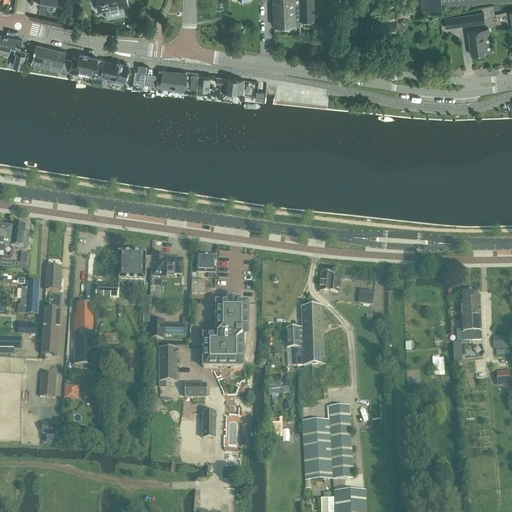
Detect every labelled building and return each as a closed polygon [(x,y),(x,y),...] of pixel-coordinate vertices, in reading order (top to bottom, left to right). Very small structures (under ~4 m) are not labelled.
[(47,8),(48,9),(52,10),(53,9),(54,7),(55,8),(56,0),(37,0),(40,0),(39,5),(47,6),(47,8)] [(98,0),(100,10),(104,9),(106,18),(124,15),(122,5),(126,5),(125,0),(98,0)] [(296,25),(295,2),(300,2),(300,20),(315,20),(314,0),(272,0),(273,25),(296,25)] [(420,0),(422,13),(442,11),(441,4),(493,0),(420,0)] [(382,20),(373,20),(373,24),(373,33),(397,33),(397,32),(401,32),(404,28),(404,25),(401,22),(397,22),(397,10),(382,10),(382,20)] [(444,17),(445,24),(445,28),(485,22),(483,12),(444,17)] [(483,36),(489,35),(488,29),(468,32),(471,55),(486,53),(483,36)] [(22,39),(0,34),(0,51),(9,54),(11,46),(16,47),(20,48),(22,39)] [(35,52),(32,64),(50,68),(51,64),(62,66),(60,73),(66,74),(70,59),(64,58),(66,51),(51,48),(50,49),(46,48),(47,47),(37,44),(35,49),(34,49),(34,51),(35,52)] [(94,75),(97,59),(98,58),(79,54),(79,57),(73,56),(70,71),(94,76),(94,75)] [(97,59),(94,75),(114,79),(115,79),(115,78),(125,80),(125,81),(126,77),(127,77),(128,74),(127,73),(128,65),(116,63),(116,64),(105,62),(105,61),(104,60),(97,59)] [(158,75),(156,85),(184,90),(185,87),(187,87),(188,85),(188,83),(187,82),(186,81),(187,74),(162,70),(162,72),(158,71),(158,75)] [(145,78),(135,77),(133,88),(144,89),(145,78)] [(243,80),(217,77),(217,83),(222,83),(221,90),(242,92),(242,89),(243,89),(244,83),(243,83),(243,80)] [(14,226),(11,249),(12,249),(17,249),(21,250),(23,250),(27,251),(28,249),(29,242),(28,240),(28,233),(27,232),(26,231),(26,227),(25,227),(25,226),(24,225),(19,225),(18,225),(18,226),(14,226)] [(1,228),(0,235),(0,252),(4,253),(4,248),(9,249),(12,229),(1,228)] [(92,286),(91,299),(118,300),(118,288),(119,288),(119,282),(129,283),(129,287),(133,287),(133,290),(145,291),(145,270),(151,270),(152,270),(153,270),(153,256),(152,255),(151,256),(151,259),(145,258),(146,257),(119,256),(119,270),(116,270),(115,279),(113,279),(113,283),(115,283),(115,287),(92,286)] [(153,270),(152,288),(163,288),(163,283),(167,284),(167,279),(174,279),(174,277),(182,277),(183,261),(166,261),(166,257),(153,256),(153,270)] [(196,274),(215,275),(215,258),(197,257),(196,274)] [(0,262),(0,263),(0,268),(9,270),(9,268),(21,269),(22,264),(10,263),(10,259),(1,258),(0,262)] [(45,292),(60,293),(61,269),(47,269),(45,292)] [(321,275),(319,293),(331,295),(331,294),(338,295),(339,277),(321,275)] [(26,314),(37,315),(39,284),(39,283),(28,283),(28,289),(22,289),(21,306),(27,307),(26,314)] [(359,304),(371,305),(373,292),(360,291),(359,304)] [(460,292),(461,310),(465,309),(465,305),(467,305),(467,307),(479,306),(479,291),(460,292)] [(216,337),(243,337),(248,338),(248,304),(236,304),(236,307),(228,307),(228,304),(216,304),(216,337)] [(76,321),(76,336),(75,367),(92,367),(93,336),(93,321),(93,306),(76,305),(76,321)] [(461,310),(461,318),(471,317),(480,317),(479,306),(467,307),(467,305),(465,305),(465,309),(461,310)] [(301,329),(303,366),(324,365),(322,322),(321,308),(300,309),(301,329)] [(42,357),(58,358),(61,312),(44,311),(42,357)] [(471,317),(461,318),(463,342),(472,341),(471,317)] [(480,317),(471,317),(472,341),(481,341),(480,317)] [(152,322),(151,340),(164,340),(164,336),(169,336),(184,337),(184,332),(186,332),(186,325),(190,325),(191,325),(191,320),(183,320),(183,326),(169,325),(164,325),(164,322),(152,322)] [(19,326),(19,334),(36,335),(36,327),(19,326)] [(296,366),(303,366),(301,329),(286,329),(286,348),(295,348),(296,366)] [(118,336),(99,336),(99,346),(118,346),(118,336)] [(203,337),(203,369),(243,369),(243,337),(203,337)] [(0,338),(0,355),(13,356),(13,350),(20,350),(21,339),(0,338)] [(493,349),(496,349),(508,349),(509,339),(493,338),(493,349)] [(452,343),(453,352),(461,352),(461,343),(452,343)] [(160,384),(160,390),(168,390),(168,384),(176,384),(177,352),(160,351),(160,384)] [(461,352),(453,352),(453,361),(461,360),(461,352)] [(438,358),(432,358),(434,377),(445,377),(444,359),(439,360),(438,358)] [(118,373),(104,374),(105,388),(118,388),(118,373)] [(497,374),(497,382),(509,381),(509,373),(497,374)] [(42,375),(39,398),(54,399),(56,376),(42,375)] [(268,384),(269,395),(281,394),(281,383),(268,384)] [(65,386),(64,400),(74,400),(75,387),(65,386)] [(206,386),(186,386),(186,399),(205,400),(206,386)] [(303,442),(303,458),(331,456),(332,480),(353,479),(349,407),(328,408),(329,422),(322,422),(323,440),(303,442)] [(203,440),(215,440),(215,414),(203,414),(203,440)] [(302,423),(303,442),(323,440),(322,422),(302,423)] [(42,434),(56,436),(57,426),(42,425),(42,434)] [(199,426),(187,427),(188,451),(200,450),(199,426)] [(303,458),(305,482),(310,482),(332,480),(331,456),(303,458)] [(365,511),(365,492),(334,493),(334,511),(365,511)] [(206,503),(205,511),(219,511),(221,500),(216,499),(216,500),(215,500),(215,494),(207,494),(206,503)] [(323,500),(320,500),(320,511),(333,511),(333,499),(330,499),(323,500)]
